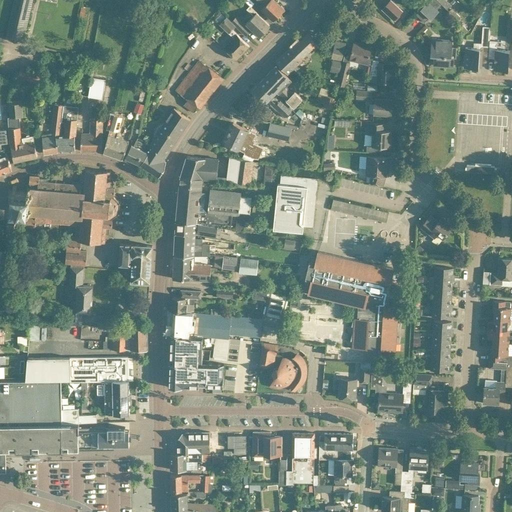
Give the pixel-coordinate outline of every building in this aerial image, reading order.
[(14,0),(6,38),(23,41),(32,0),(14,0)] [(275,0),(257,0),(258,1),(259,0),(265,5),(262,9),(274,21),(285,9),(275,0)] [(383,9),(394,20),(402,11),(391,0),(383,9)] [(431,19),(439,11),(436,9),(441,4),(436,0),(427,0),(427,1),(428,2),(416,14),(424,22),(429,17),(431,19)] [(451,5),(445,0),(437,0),(447,9),(451,5)] [(236,17),(231,22),(236,26),(245,35),(251,29),(259,36),(259,35),(268,25),(269,26),(270,25),(249,6),(246,9),(253,16),(245,25),(236,17)] [(224,47),(229,53),(236,60),(249,46),(232,30),(236,26),(231,22),(226,17),(219,24),(233,37),(224,47)] [(43,21),(41,42),(56,44),(58,23),(43,21)] [(481,46),(489,47),(490,40),(491,27),(483,26),(481,46)] [(291,49),(301,59),(318,43),(308,33),(291,49)] [(456,58),(457,48),(452,48),(452,40),(432,39),(431,54),(435,55),(434,65),(453,67),(454,58),(456,58)] [(336,40),(332,57),(342,60),(347,42),(336,40)] [(488,61),(488,62),(494,62),(495,49),(497,49),(497,41),(490,40),(489,47),(488,61)] [(367,64),(369,58),(371,48),(360,46),(361,44),(354,42),(350,60),(367,64)] [(481,67),(483,50),(480,50),(480,48),(473,48),(473,42),(466,42),(464,67),(478,68),(478,67),(481,67)] [(275,61),(278,64),(288,74),(292,70),(296,74),(300,70),(296,66),(302,61),(301,59),(291,49),(290,48),(275,61)] [(508,70),(509,60),(510,50),(497,49),(495,49),(494,62),(494,69),(508,70)] [(197,107),(200,108),(224,78),(216,72),(198,60),(176,91),(188,99),(184,105),(185,106),(194,112),(197,107)] [(333,60),(330,72),(339,74),(342,62),(333,60)] [(394,83),(394,82),(395,70),(388,69),(388,63),(379,63),(379,60),(373,60),(370,75),(377,75),(377,82),(394,83)] [(344,86),(347,76),(350,63),(344,61),(338,85),(344,86)] [(43,69),(52,71),(54,71),(55,65),(44,63),(43,69)] [(292,81),(276,65),(258,84),(273,97),(274,96),(276,98),(276,97),(280,94),(294,108),(303,99),(295,91),(292,94),(285,88),(292,81)] [(19,67),(17,81),(39,84),(41,71),(19,67)] [(101,98),(103,82),(91,80),(89,97),(101,98)] [(278,100),(276,97),(276,98),(274,96),(273,97),(258,84),(251,91),(266,104),(269,101),(285,117),(293,109),(280,98),(278,100)] [(373,99),(373,91),(353,90),(353,98),(356,98),(373,99)] [(325,98),(323,106),(332,108),(333,109),(336,98),(326,95),(325,98)] [(374,114),(392,115),(393,99),(375,98),(374,104),(374,113),(374,114)] [(58,151),(75,150),(75,135),(76,135),(79,103),(68,102),(64,136),(60,135),(56,135),(58,151)] [(11,146),(12,151),(14,161),(37,156),(33,136),(31,136),(30,136),(29,134),(27,135),(26,137),(20,138),(19,117),(23,116),(22,103),(10,104),(11,117),(8,117),(10,146),(11,146)] [(41,135),(44,153),(58,151),(56,135),(60,135),(63,105),(55,104),(52,133),(41,135)] [(166,156),(190,120),(174,109),(164,123),(159,126),(157,127),(155,128),(154,132),(154,133),(154,134),(154,137),(150,145),(149,145),(166,157),(166,156)] [(123,158),(123,157),(129,141),(116,137),(122,117),(114,115),(104,152),(123,158)] [(81,151),(101,151),(102,117),(90,117),(90,134),(81,134),(81,151)] [(256,142),(253,140),(256,133),(233,122),(223,142),(245,153),(244,154),(253,158),(258,158),(263,147),(255,144),(256,142)] [(383,123),(373,123),(369,122),(368,134),(373,135),(372,146),(368,145),(368,151),(379,152),(379,147),(390,147),(391,131),(383,130),(383,123)] [(268,135),(288,140),(291,127),(270,123),(268,135)] [(0,174),(12,169),(8,155),(6,155),(5,150),(2,151),(1,144),(8,143),(6,130),(0,130),(0,174)] [(142,150),(146,142),(138,137),(134,145),(131,144),(125,157),(135,162),(143,150),(142,150)] [(166,162),(163,161),(166,157),(149,145),(146,142),(142,150),(143,150),(135,162),(141,165),(159,177),(165,169),(166,162)] [(250,184),(253,163),(253,161),(240,159),(229,155),(226,176),(217,175),(218,159),(187,156),(181,176),(180,177),(202,179),(250,184)] [(367,182),(373,183),(383,186),(386,176),(388,176),(389,157),(368,156),(367,175),(368,175),(367,182)] [(274,163),(266,163),(263,185),(272,186),(274,163)] [(101,242),(105,243),(105,240),(107,240),(107,239),(105,239),(105,233),(109,234),(109,226),(112,226),(112,219),(111,219),(119,214),(120,213),(119,213),(120,203),(121,203),(120,202),(113,196),(114,195),(115,188),(112,188),(113,181),(110,180),(110,175),(112,175),(112,174),(110,174),(110,172),(107,171),(107,170),(86,168),(86,169),(81,170),(81,171),(79,171),(79,172),(81,172),(81,178),(79,178),(79,179),(80,179),(80,183),(72,182),(72,184),(64,183),(65,181),(63,181),(63,183),(56,183),(56,181),(55,181),(55,182),(48,182),(48,179),(39,178),(40,176),(34,176),(30,178),(29,183),(30,183),(30,187),(27,187),(27,190),(17,190),(17,186),(13,186),(12,189),(8,189),(8,193),(12,194),(11,204),(7,204),(7,208),(11,208),(10,212),(15,212),(15,208),(22,209),(22,210),(24,212),(25,212),(25,213),(28,213),(28,216),(26,216),(25,225),(36,226),(36,222),(44,223),(44,221),(51,221),(51,223),(53,223),(53,221),(60,222),(60,224),(61,224),(61,222),(68,223),(68,226),(77,226),(77,230),(75,230),(74,231),(76,231),(76,236),(68,236),(66,262),(71,262),(70,285),(78,285),(77,302),(74,302),(74,310),(70,310),(70,324),(81,325),(82,312),(92,312),(93,286),(83,285),(84,264),(86,264),(87,251),(80,250),(81,241),(87,241),(87,242),(101,243),(101,242)] [(318,178),(281,174),(280,183),(278,183),(273,229),(303,232),(303,226),(314,227),(318,178)] [(195,223),(204,224),(218,227),(228,228),(228,226),(231,226),(233,215),(237,216),(235,230),(244,231),(246,220),(249,221),(249,213),(251,198),(241,196),(241,193),(211,190),(210,193),(201,192),(202,186),(202,179),(180,177),(180,184),(176,221),(195,223)] [(333,198),(330,209),(358,215),(356,223),(372,226),(374,220),(385,222),(388,211),(333,198)] [(434,238),(438,234),(443,238),(453,226),(442,217),(438,222),(430,215),(421,227),(434,238)] [(195,223),(176,221),(175,233),(175,235),(195,236),(195,234),(195,232),(197,232),(197,234),(216,237),(218,227),(204,224),(195,223)] [(214,244),(202,244),(202,238),(195,238),(195,236),(175,235),(174,254),(194,255),(194,251),(202,252),(202,256),(210,256),(210,248),(214,248),(214,244)] [(131,282),(150,283),(152,245),(120,243),(119,265),(133,266),(131,282)] [(424,249),(419,245),(415,250),(419,254),(424,249)] [(389,300),(393,300),(395,300),(396,300),(398,299),(399,298),(400,297),(401,296),(401,295),(402,294),(402,293),(402,292),(402,291),(402,290),(402,289),(401,288),(401,287),(400,286),(399,285),(398,284),(396,283),(395,283),(391,282),(394,269),(318,251),(315,263),(309,262),(305,278),(311,280),(308,293),(342,301),(343,297),(359,298),(357,317),(360,317),(360,318),(354,318),(354,319),(353,319),(352,326),(354,326),(353,334),(352,334),(351,340),(353,341),(352,348),(370,349),(369,354),(381,355),(382,350),(395,351),(396,343),(397,343),(399,337),(396,337),(397,329),(398,329),(400,322),(397,322),(398,315),(399,315),(401,308),(398,308),(398,306),(389,306),(389,300)] [(210,273),(211,270),(211,265),(194,264),(194,255),(174,254),(174,267),(190,267),(190,270),(195,270),(195,272),(210,273)] [(240,269),(241,257),(223,256),(222,268),(240,269)] [(257,273),(258,263),(258,259),(241,257),(240,269),(239,272),(257,273)] [(502,278),(511,278),(511,258),(499,258),(498,272),(492,272),(491,283),(501,284),(502,283),(502,278)] [(210,280),(210,273),(195,272),(195,270),(190,270),(190,267),(174,267),(173,278),(210,280)] [(453,268),(443,267),(436,267),(435,276),(452,278),(453,268)] [(434,286),(451,287),(452,278),(435,276),(434,286)] [(434,296),(451,297),(451,287),(434,286),(434,296)] [(233,297),(233,290),(217,288),(217,296),(233,297)] [(172,297),(171,310),(187,311),(194,312),(194,311),(194,298),(201,298),(201,290),(181,289),(180,297),(172,297)] [(433,306),(450,307),(451,297),(434,296),(433,306)] [(266,315),(279,316),(281,299),(268,297),(266,315)] [(494,312),(494,318),(511,319),(511,307),(510,307),(510,302),(505,302),(505,301),(503,301),(493,300),(492,312),(494,312)] [(450,317),(450,307),(433,306),(433,316),(450,317)] [(170,332),(170,333),(183,334),(211,336),(228,338),(229,334),(260,337),(262,318),(248,317),(218,314),(211,313),(194,312),(187,311),(171,310),(170,332)] [(488,330),(509,332),(509,331),(511,331),(511,319),(494,318),(494,322),(488,321),(488,330)] [(434,320),(434,330),(451,331),(451,321),(434,320)] [(40,322),(30,322),(29,339),(39,340),(40,322)] [(111,335),(111,342),(115,342),(115,339),(118,339),(118,340),(127,340),(127,339),(131,339),(131,340),(147,340),(147,326),(130,326),(131,335),(111,335)] [(434,330),(433,340),(450,341),(451,331),(434,330)] [(492,343),(509,344),(509,332),(488,330),(487,339),(493,339),(492,343)] [(170,333),(169,364),(170,364),(169,387),(182,387),(182,386),(199,387),(199,386),(223,387),(224,363),(202,363),(203,336),(183,336),(183,334),(170,333)] [(29,345),(29,336),(19,337),(19,345),(29,345)] [(211,336),(211,342),(214,343),(213,358),(228,360),(230,338),(228,338),(211,336)] [(148,349),(147,340),(131,340),(131,339),(127,339),(127,340),(118,340),(118,339),(115,339),(115,342),(111,342),(111,349),(114,349),(114,350),(148,349)] [(450,341),(433,340),(432,350),(450,351),(450,341)] [(277,344),(263,342),(260,366),(266,366),(272,361),(273,354),(276,355),(277,344)] [(509,344),(492,343),(492,349),(490,348),(489,360),(490,360),(502,361),(507,361),(511,361),(511,355),(508,355),(509,344)] [(432,360),(449,361),(450,351),(432,350),(432,360)] [(294,390),(297,389),(298,388),(299,387),(301,385),(302,384),(302,383),(303,382),(304,380),(304,379),(305,378),(305,377),(305,375),(306,374),(306,373),(306,371),(306,370),(306,369),(305,367),(305,366),(305,365),(304,363),(303,362),(303,361),(302,360),(301,358),(300,357),(299,356),(297,355),(296,355),(297,355),(293,360),(292,360),(294,362),(292,364),(291,363),(290,363),(290,362),(289,361),(288,361),(287,361),(286,360),(285,360),(285,361),(286,361),(280,369),(279,368),(278,369),(279,369),(280,370),(281,371),(281,372),(281,373),(281,374),(280,374),(279,375),(278,375),(277,375),(276,375),(275,374),(275,375),(276,376),(272,384),(271,384),(271,385),(272,385),(273,386),(274,386),(276,386),(277,386),(278,386),(279,386),(281,386),(282,386),(283,386),(285,385),(286,385),(287,384),(288,383),(290,381),(292,383),(290,385),(291,386),(291,385),(295,389),(294,390)] [(70,385),(70,382),(104,381),(105,414),(113,414),(129,414),(128,356),(27,358),(26,380),(63,379),(63,385),(70,385)] [(448,371),(449,361),(432,360),(431,370),(448,371)] [(505,398),(505,386),(507,361),(490,360),(490,367),(501,368),(500,382),(497,382),(497,380),(485,379),(485,387),(484,387),(483,403),(498,404),(499,398),(505,398)] [(359,381),(368,382),(369,368),(370,369),(370,363),(361,362),(359,381)] [(430,384),(431,375),(415,374),(415,383),(430,384)] [(357,379),(340,378),(336,378),(334,380),(333,385),(336,388),(339,388),(339,397),(355,398),(357,379)] [(411,390),(412,380),(403,379),(403,390),(411,390)] [(125,430),(125,427),(123,427),(105,427),(79,427),(79,423),(62,424),(62,408),(61,380),(28,381),(0,381),(0,450),(5,451),(5,450),(13,450),(13,451),(30,451),(30,450),(46,450),(46,451),(62,450),(62,449),(114,449),(114,448),(113,448),(113,446),(122,446),(122,445),(125,445),(125,431),(125,430)] [(377,408),(378,408),(378,410),(388,410),(388,409),(402,410),(403,394),(386,393),(386,385),(381,385),(376,382),(375,393),(375,394),(376,395),(377,396),(378,397),(379,397),(379,403),(378,403),(377,404),(376,405),(376,407),(377,408)] [(447,391),(437,390),(427,389),(426,403),(426,413),(443,414),(444,399),(447,400),(447,391)] [(78,408),(62,409),(63,423),(97,422),(97,414),(79,415),(78,408)] [(282,454),(282,446),(282,436),(271,436),(271,432),(253,431),(253,455),(264,456),(264,454),(282,454)] [(176,452),(210,452),(210,432),(185,432),(185,433),(184,433),(183,434),(182,434),(181,435),(180,435),(179,436),(179,437),(178,438),(178,439),(177,440),(177,441),(177,442),(176,442),(176,452)] [(287,470),(286,484),(294,484),(294,481),(314,482),(314,484),(319,484),(319,475),(314,475),(314,464),(309,464),(309,458),(314,458),(314,457),(317,457),(317,447),(314,447),(314,433),(292,432),(292,457),(297,458),(297,464),(292,464),(292,470),(287,470)] [(319,449),(319,459),(328,459),(330,459),(331,453),(337,453),(337,450),(338,450),(339,433),(334,433),(324,433),(324,441),(327,441),(327,449),(319,449)] [(339,433),(338,450),(351,450),(353,450),(353,433),(339,433)] [(395,484),(401,484),(402,473),(402,470),(402,463),(396,463),(397,448),(379,447),(378,465),(396,466),(395,484)] [(428,469),(428,462),(429,452),(417,451),(418,449),(410,449),(408,471),(402,470),(402,473),(401,484),(413,485),(414,468),(428,469)] [(331,453),(330,459),(335,459),(334,474),(334,482),(335,482),(347,482),(347,474),(352,475),(353,459),(351,459),(351,450),(338,450),(337,450),(337,453),(331,453)] [(176,452),(170,452),(171,469),(181,469),(187,469),(187,461),(200,461),(206,461),(206,456),(212,456),(212,453),(202,453),(176,453),(176,452)] [(468,482),(469,482),(479,483),(480,474),(478,473),(478,463),(461,462),(460,472),(459,479),(468,479),(468,482)] [(279,470),(278,484),(286,484),(287,470),(280,470),(279,470)] [(171,491),(181,491),(189,490),(188,482),(200,482),(200,474),(171,474),(171,491)] [(432,477),(432,484),(434,485),(443,485),(444,478),(432,477)] [(408,511),(409,497),(414,497),(414,491),(390,490),(389,496),(382,496),(382,510),(408,511)] [(187,510),(194,510),(197,510),(217,511),(217,504),(204,503),(187,502),(187,493),(171,493),(172,511),(187,511),(187,510)] [(455,506),(462,507),(461,511),(477,511),(478,495),(463,495),(455,495),(455,506)]
